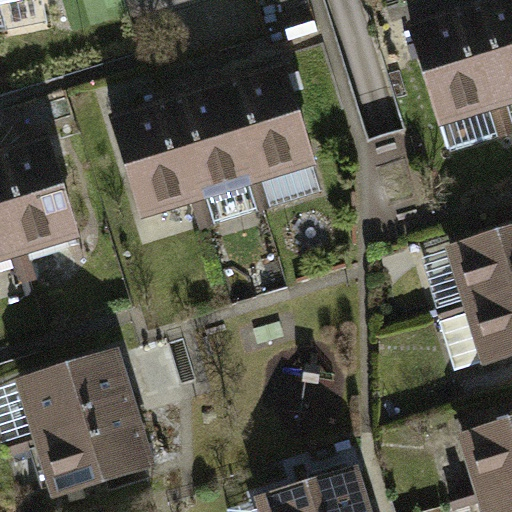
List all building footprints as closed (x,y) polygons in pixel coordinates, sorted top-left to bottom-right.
[(511,0),(510,0),(472,12),(503,110),(511,106),(511,0)] [(472,12),(412,31),(442,129),(503,110),(472,12)] [(294,68),(234,87),(264,184),(325,165),(294,68)] [(234,87),(173,106),(204,203),(264,184),(234,87)] [(173,106),(112,125),(143,222),(204,203),(173,106)] [(53,140),(0,157),(0,183),(23,257),(84,238),(53,140)] [(0,183),(0,264),(23,257),(0,183)] [(511,329),(511,263),(444,285),(464,345),(511,329)] [(511,395),(511,329),(464,345),(442,352),(462,412),(511,395)] [(133,439),(113,379),(14,411),(34,471),(133,439)] [(511,483),(511,417),(461,434),(481,494),(511,483)] [(112,511),(152,499),(133,439),(34,471),(47,511),(112,511)] [(370,511),(356,467),(257,499),(261,511),(370,511)] [(511,511),(511,483),(481,494),(486,511),(511,511)]
